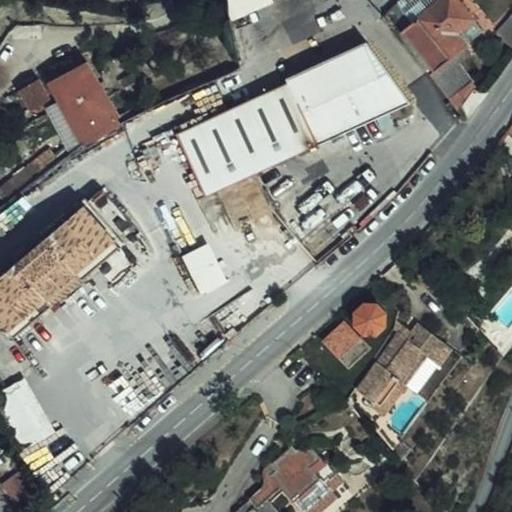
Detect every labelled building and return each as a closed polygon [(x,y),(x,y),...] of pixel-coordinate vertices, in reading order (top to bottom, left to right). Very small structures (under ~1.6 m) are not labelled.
[(229,0),(233,14),(275,3),(274,0),(229,0)] [(384,19),(388,16),(399,7),(393,0),(374,0),(373,1),(374,4),(377,9),(380,15),(384,19)] [(452,0),(408,0),(399,7),(388,16),(422,59),(417,62),(445,97),(470,75),(442,42),(469,21),(452,0)] [(511,16),(499,30),(511,43),(511,42),(511,16)] [(247,109),(199,132),(181,141),(211,208),(260,182),(319,153),(319,152),(412,107),(368,49),(258,103),(247,109)] [(38,75),(72,137),(110,113),(99,93),(88,72),(77,54),(38,75)] [(28,70),(22,73),(34,94),(39,91),(28,70)] [(21,100),(34,94),(22,73),(10,79),(21,100)] [(511,91),(502,106),(511,114),(511,91)] [(178,133),(181,141),(199,132),(196,125),(178,133)] [(0,262),(0,325),(3,330),(42,298),(37,291),(68,267),(74,274),(130,228),(97,186),(0,262)] [(210,241),(184,253),(202,291),(229,279),(210,241)] [(37,291),(42,298),(74,274),(68,267),(37,291)] [(355,309),(353,324),(362,333),(374,333),(382,326),(384,310),(376,303),(364,302),(355,309)] [(324,338),(349,365),(369,346),(344,319),(324,338)] [(371,397),(368,401),(378,409),(436,344),(420,328),(410,339),(414,343),(410,348),(395,335),(356,387),(371,397)] [(0,389),(0,394),(28,446),(58,430),(28,375),(0,389)] [(303,511),(331,488),(327,483),(338,473),(310,441),(299,449),(294,444),(273,461),(278,468),(271,474),(276,479),(280,484),(298,505),(303,511)] [(21,472),(4,479),(13,498),(29,491),(21,472)] [(247,511),(266,497),(280,484),(276,479),(237,511),(247,511)] [(290,511),(298,505),(280,484),(266,497),(278,511),(290,511)] [(304,511),(321,511),(339,498),(331,488),(303,511),(304,511)] [(278,511),(266,497),(247,511),(278,511)] [(511,511),(511,503),(508,499),(495,511),(511,511)]
